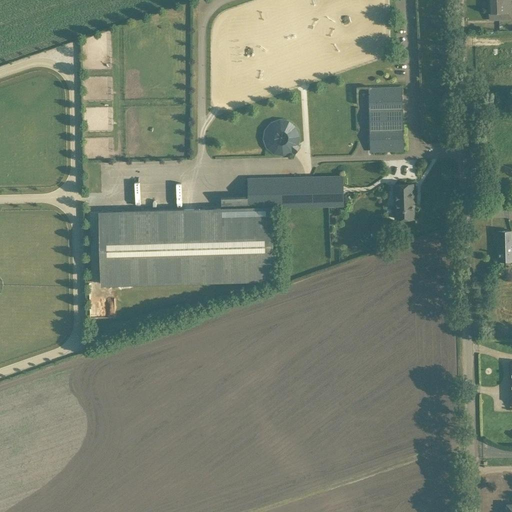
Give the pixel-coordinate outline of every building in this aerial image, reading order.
[(511,0),(488,0),(489,20),(511,19),(511,0)] [(369,87),(370,152),(403,152),(402,87),(369,87)] [(283,155),(292,152),(298,144),(299,135),(296,127),(289,121),(280,119),(271,122),(265,130),(264,139),(267,148),(274,153),(283,155)] [(344,206),(343,175),(248,178),(249,207),(272,206),(272,208),(344,206)] [(413,184),(395,184),(396,218),(414,218),(413,184)] [(274,280),(272,208),(272,206),(249,207),(221,208),(221,207),(99,210),(102,285),(274,280)] [(511,230),(509,231),(498,231),(499,260),(511,260),(511,262),(511,261),(511,230)]
